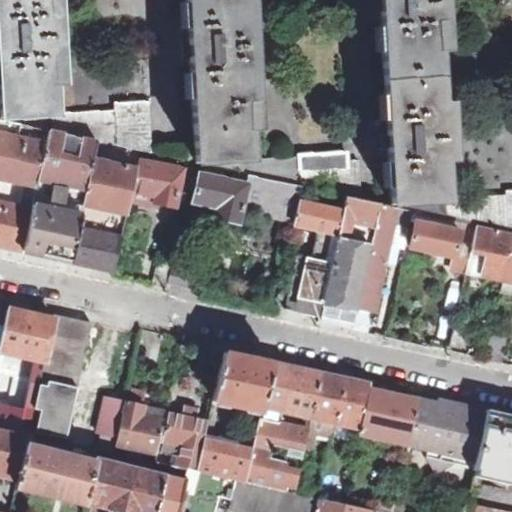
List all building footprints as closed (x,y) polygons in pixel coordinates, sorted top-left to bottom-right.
[(0,0),(0,117),(55,116),(53,81),(52,70),(52,59),(61,58),(59,17),(50,17),(48,0),(0,0)] [(186,0),(189,26),(197,163),(252,161),(249,119),(248,106),(256,106),(249,0),(186,0)] [(380,0),(380,5),(388,135),(393,205),(446,204),(446,201),(443,159),(452,159),(449,103),(440,104),(436,23),(446,23),(444,0),(380,0)] [(55,116),(56,132),(97,141),(142,151),(153,154),(149,104),(116,105),(117,112),(69,115),(55,116)] [(0,245),(22,250),(48,130),(0,119),(0,245)] [(22,250),(72,262),(79,228),(85,203),(93,161),(97,141),(56,132),(48,130),(22,250)] [(97,141),(93,161),(138,171),(139,161),(142,151),(97,141)] [(252,161),(252,176),(300,186),(351,198),(363,201),(360,160),(349,161),(347,153),(301,156),(301,158),(252,161)] [(85,203),(128,213),(130,202),(132,196),(138,171),(93,161),(85,203)] [(139,161),(138,171),(132,196),(156,201),(155,202),(176,206),(183,170),(139,161)] [(247,185),(200,174),(194,204),(220,209),(218,218),(239,223),(242,210),(247,185)] [(250,175),(247,185),(242,210),(263,215),(284,220),(293,222),(297,202),(300,186),(252,176),(250,175)] [(446,204),(447,219),(477,226),(511,233),(511,191),(506,192),(507,197),(446,201),(446,204)] [(155,202),(156,201),(132,196),(130,202),(155,206),(155,202)] [(363,201),(351,198),(347,212),(341,236),(333,265),(319,317),(318,322),(352,329),(385,206),(363,201)] [(293,222),(292,225),(341,236),(347,212),(297,202),(293,222)] [(385,206),(352,329),(364,332),(370,310),(375,311),(398,225),(409,228),(411,222),(413,212),(385,206)] [(447,219),(413,212),(411,222),(417,222),(411,247),(456,257),(456,255),(470,257),(477,226),(447,219)] [(411,222),(409,228),(406,247),(411,247),(417,222),(411,222)] [(511,233),(477,226),(470,257),(468,267),(478,270),(482,254),(486,255),(482,276),(503,280),(511,239),(511,233)] [(115,271),(122,237),(79,228),(72,262),(115,271)] [(511,239),(503,280),(511,281),(511,239)] [(175,256),(173,265),(168,284),(205,292),(211,264),(183,257),(175,256)] [(285,310),(317,316),(319,317),(333,265),(297,256),(285,310)] [(153,285),(167,288),(173,265),(163,263),(158,261),(153,285)] [(511,281),(503,280),(500,292),(511,294),(511,281)] [(0,345),(0,428),(27,435),(64,443),(67,429),(92,322),(89,322),(56,314),(55,319),(8,309),(0,345)] [(500,363),(509,327),(493,322),(485,360),(487,360),(499,363),(500,363)] [(223,352),(212,402),(235,407),(235,412),(243,414),(243,409),(261,413),(273,362),(223,352)] [(273,362),(261,413),(260,419),(277,423),(280,411),(303,417),(312,418),(321,374),(273,362)] [(321,374),(312,418),(335,423),(346,379),(321,374)] [(346,379),(335,423),(360,429),(369,389),(370,384),(346,379)] [(360,429),(360,434),(402,444),(399,450),(406,451),(407,444),(418,400),(369,389),(360,429)] [(125,402),(106,397),(97,435),(116,440),(125,402)] [(427,449),(426,458),(435,474),(453,464),(473,469),(479,445),(485,417),(466,412),(467,407),(460,405),(452,403),(438,400),(437,404),(418,400),(407,444),(427,449)] [(125,402),(116,440),(115,445),(131,448),(129,457),(143,460),(145,451),(157,454),(161,441),(166,414),(166,412),(149,408),(125,402)] [(485,417),(479,445),(473,469),(472,471),(511,479),(511,417),(503,415),(502,415),(486,411),(485,417)] [(207,424),(204,437),(210,438),(215,414),(210,412),(207,424)] [(166,414),(161,441),(179,444),(179,447),(184,448),(180,468),(197,471),(204,437),(207,424),(199,422),(166,414)] [(312,418),(310,424),(309,430),(307,438),(316,440),(319,432),(332,436),(333,434),(335,423),(312,418)] [(260,419),(253,447),(246,482),(295,493),(304,452),(307,438),(309,430),(301,428),(277,423),(260,419)] [(335,423),(333,434),(359,439),(360,434),(360,429),(335,423)] [(0,473),(17,478),(25,444),(27,435),(0,428),(0,473)] [(204,437),(197,471),(237,480),(246,482),(253,447),(210,438),(204,437)] [(304,452),(313,454),(316,440),(307,438),(304,452)] [(25,444),(17,478),(15,487),(84,504),(85,501),(94,461),(25,444)] [(399,450),(396,457),(404,459),(406,451),(399,450)] [(94,461),(85,501),(124,511),(153,511),(163,475),(95,458),(94,461)] [(163,475),(153,511),(214,511),(218,497),(231,500),(237,480),(197,471),(180,468),(166,465),(163,475)] [(231,500),(229,509),(242,511),(315,511),(319,498),(295,493),(246,482),(237,480),(231,500)] [(373,510),(376,510),(379,500),(351,493),(348,505),(373,510)] [(315,511),(372,511),(373,510),(348,505),(343,503),(319,498),(315,511)] [(379,500),(376,510),(378,511),(384,511),(390,511),(393,503),(379,500)] [(507,511),(465,503),(463,511),(507,511)]
